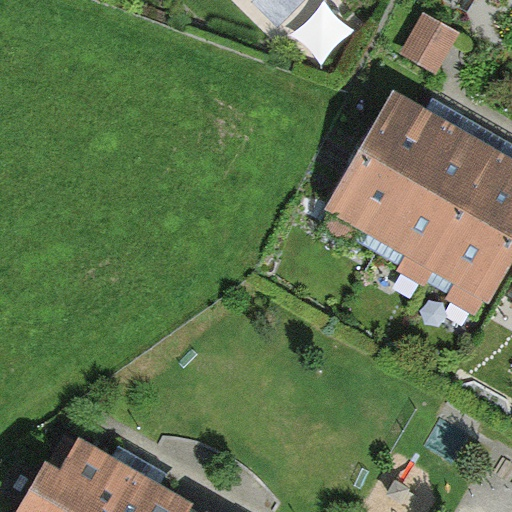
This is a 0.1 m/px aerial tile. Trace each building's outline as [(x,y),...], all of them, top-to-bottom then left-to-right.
[(423,20),(406,61),(441,75),(458,34),(423,20)] [(448,130),(398,100),(336,204),(386,234),(448,130)] [(498,159),(448,130),(386,234),(435,263),(498,159)] [(511,248),(511,167),(498,159),(435,263),(485,293),(511,248)] [(110,511),(130,479),(78,450),(58,484),(45,476),(24,511),(110,511)] [(181,511),(183,509),(130,479),(110,511),(181,511)]
